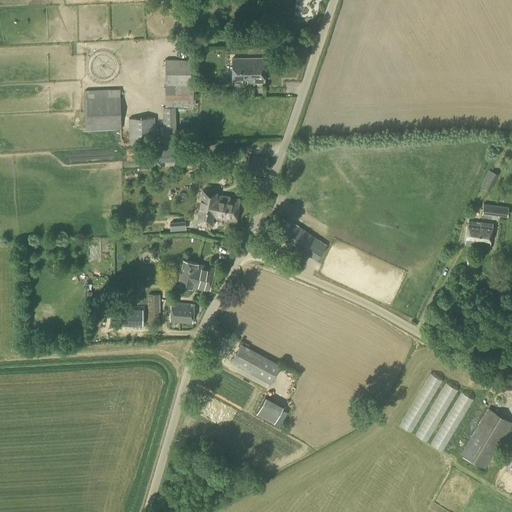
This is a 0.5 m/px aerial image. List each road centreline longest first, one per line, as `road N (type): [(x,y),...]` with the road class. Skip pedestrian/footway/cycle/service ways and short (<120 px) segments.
road 1 (unclassified): [(511,387),(362,302),(241,249)]
road 2 (unclassified): [(147,511),(193,358),(241,249)]
road 3 (unclassified): [(241,249),(332,0)]
